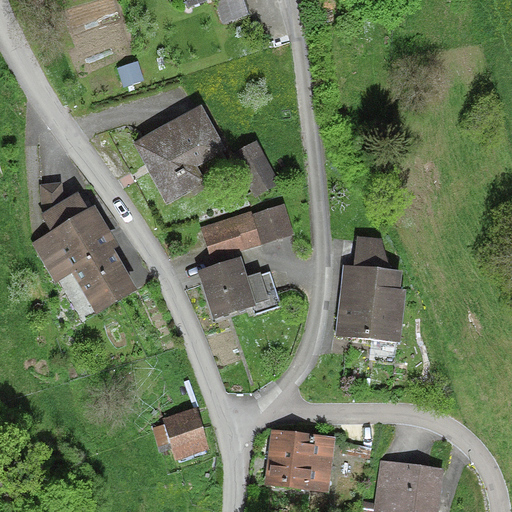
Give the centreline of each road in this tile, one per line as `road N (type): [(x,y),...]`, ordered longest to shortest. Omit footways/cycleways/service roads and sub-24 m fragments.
road 1 (residential): [(224,421),(158,262),(44,102),(0,15)]
road 2 (residential): [(267,409),(301,368),(322,297),(317,179),(290,0)]
road 3 (residential): [(497,511),(487,467),(448,428),(419,416),(267,409)]
